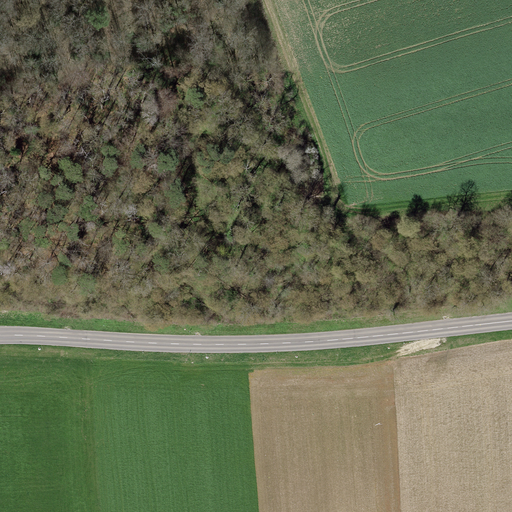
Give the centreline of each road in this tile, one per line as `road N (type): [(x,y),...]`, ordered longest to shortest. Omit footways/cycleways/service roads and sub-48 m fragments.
road 1 (secondary): [(511,320),(276,342),(0,336)]
road 2 (track): [(511,196),(354,209),(333,196),(329,182)]
road 3 (track): [(264,0),(329,182)]
